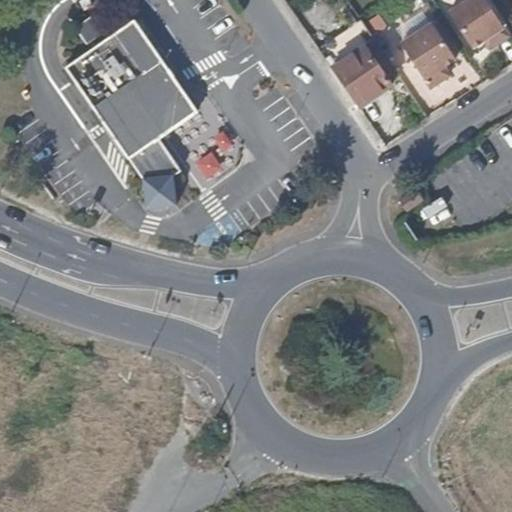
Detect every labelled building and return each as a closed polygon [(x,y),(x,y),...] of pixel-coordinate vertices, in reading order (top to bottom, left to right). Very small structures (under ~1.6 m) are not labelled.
[(506,40),(478,0),(469,0),(445,16),(469,52),(480,45),(485,41),(492,50),(506,40)] [(394,78),(355,20),(314,49),(358,111),(391,89),(387,82),(394,78)] [(195,113),(132,21),(107,39),(88,52),(64,69),(98,118),(103,126),(131,166),(142,182),(146,210),(174,206),(170,177),(178,172),(156,140),(171,130),(195,113)] [(453,62),(430,26),(398,47),(428,92),(441,83),(435,74),(441,71),(453,62)] [(492,50),(485,41),(480,45),(486,54),(492,50)] [(446,80),(441,71),(435,74),(441,83),(446,80)] [(219,121),(181,147),(206,182),(244,156),(219,121)] [(423,207),(416,195),(398,207),(405,218),(423,207)]
